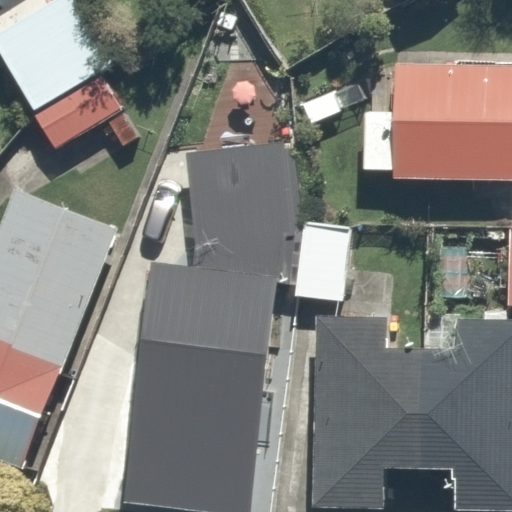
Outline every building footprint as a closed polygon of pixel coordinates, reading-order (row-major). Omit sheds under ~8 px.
[(54,0),(0,31),(0,59),(52,149),(98,122),(111,145),(136,130),(60,0),(54,0)] [(511,53),(386,50),(383,169),(511,171),(511,53)] [(185,265),(139,260),(115,504),(195,511),(244,511),(281,140),(198,131),(185,265)] [(468,221),(504,222),(501,299),(511,299),(511,190),(469,189),(468,221)] [(0,464),(17,473),(61,375),(54,372),(113,241),(10,194),(0,215),(0,464)] [(350,223),(296,221),(293,295),(347,298),(350,223)] [(307,318),(296,507),(379,511),(382,458),(445,461),(442,511),(451,511),(510,511),(511,482),(511,327),(460,324),(459,342),(376,338),(377,322),(307,318)]
